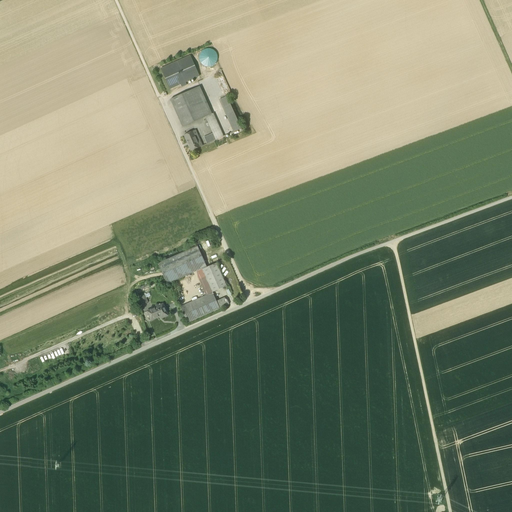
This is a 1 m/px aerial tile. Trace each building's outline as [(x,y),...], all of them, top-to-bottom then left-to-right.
[(217,61),(217,58),(217,54),(215,51),(212,49),(208,49),(205,49),(202,51),(200,54),(199,58),(200,61),(202,64),(205,66),(208,67),(212,66),(215,64),(217,61)] [(190,56),(161,69),(170,89),(199,76),(190,56)] [(193,90),(170,100),(183,127),(205,117),(193,90)] [(227,94),(218,98),(233,132),(242,128),(227,94)] [(213,115),(206,118),(213,133),(216,140),(223,137),(213,115)] [(193,131),(184,135),(191,151),(200,147),(193,131)] [(213,133),(204,137),(207,144),(216,140),(213,133)] [(197,247),(158,264),(167,284),(206,267),(197,247)] [(216,263),(202,269),(213,292),(226,286),(216,263)] [(213,292),(202,269),(197,271),(197,276),(206,295),(213,292)] [(142,305),(151,303),(148,293),(140,296),(142,305)] [(213,293),(180,307),(187,323),(220,309),(213,293)] [(163,304),(147,311),(151,320),(161,316),(162,318),(168,316),(166,311),(167,310),(165,306),(164,307),(163,304)]
